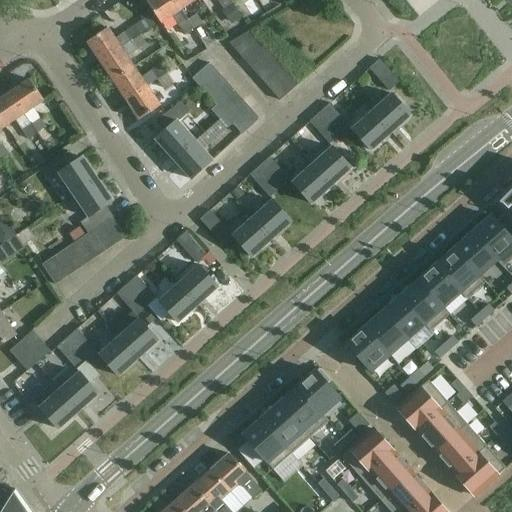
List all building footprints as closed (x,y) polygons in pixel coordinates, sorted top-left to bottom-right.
[(163,0),(174,18),(204,0),(223,0),(225,3),(228,0),(163,0)] [(271,0),(257,0),(265,12),(275,6),(271,0)] [(229,44),(240,56),(258,40),(250,31),(229,44)] [(206,37),(196,44),(203,55),(213,48),(206,37)] [(266,49),(258,40),(240,56),(248,65),(266,49)] [(256,74),(274,58),(266,49),(248,65),(256,74)] [(256,74),(264,83),(282,67),(274,58),(256,74)] [(399,83),(379,60),(369,69),(389,92),(399,83)] [(217,73),(209,64),(192,79),(200,88),(217,73)] [(264,83),(272,92),(290,76),(282,67),(264,83)] [(200,88),(204,93),(208,97),(225,82),(222,78),(217,73),(200,88)] [(298,85),(290,76),(272,92),(280,101),(298,85)] [(233,91),(225,82),(208,97),(216,106),(233,91)] [(220,121),(242,101),(234,92),(233,91),(216,106),(211,111),(220,121)] [(392,95),(372,113),(390,133),(410,116),(392,95)] [(251,111),(246,105),(242,101),(220,121),(224,125),(229,131),(234,126),(251,111)] [(349,127),(329,105),(319,113),(339,136),(349,127)] [(234,126),(242,135),(259,120),(251,111),(234,126)] [(329,145),(339,136),(319,113),(309,122),(329,145)] [(390,133),(372,113),(352,131),(371,151),(390,133)] [(174,160),(194,142),(176,122),(156,140),(174,160)] [(194,142),(174,160),(191,180),(212,161),(194,142)] [(332,148),(312,166),(331,187),(351,169),(332,148)] [(76,163),(68,152),(43,168),(51,180),(59,174),(74,196),(97,181),(82,158),(76,163)] [(270,158),(260,167),(279,189),(289,180),(270,158)] [(331,187),(312,166),(293,184),(311,204),(331,187)] [(269,198),(279,189),(260,167),(250,176),(269,198)] [(4,181),(0,182),(0,203),(6,215),(19,209),(4,181)] [(74,207),(65,213),(71,222),(80,216),(83,221),(80,223),(88,234),(92,232),(102,225),(112,218),(113,218),(105,207),(112,203),(97,181),(74,196),(69,199),(74,207)] [(273,201),(253,219),(271,240),(291,222),(273,201)] [(230,233),(210,211),(200,220),(220,242),(230,233)] [(511,239),(492,217),(473,233),(497,260),(496,261),(502,268),(511,259),(511,239)] [(112,218),(102,225),(116,245),(126,238),(112,218)] [(271,240),(253,219),(233,237),(251,257),(271,240)] [(102,225),(92,232),(105,252),(116,245),(102,225)] [(88,234),(82,238),(95,258),(105,252),(92,232),(88,234)] [(186,232),(176,241),(196,263),(206,255),(186,232)] [(473,233),(455,249),(479,276),(496,261),(497,260),(473,233)] [(0,265),(25,249),(17,237),(0,248),(0,265)] [(95,258),(82,238),(72,245),(85,265),(95,258)] [(72,245),(62,252),(75,272),(85,265),(72,245)] [(486,283),(479,276),(455,249),(437,265),(461,292),(460,293),(466,300),(486,283)] [(62,252),(52,259),(65,279),(75,272),(62,252)] [(42,265),(55,285),(65,279),(52,259),(42,265)] [(443,307),(460,293),(461,292),(437,265),(419,281),(443,308),(443,307)] [(199,267),(179,285),(197,305),(217,288),(199,267)] [(136,277),(126,285),(146,308),(156,299),(136,277)] [(443,308),(419,281),(401,297),(425,324),(424,324),(431,332),(450,315),(443,307),(443,308)] [(136,317),(146,308),(126,285),(116,294),(136,317)] [(197,305),(179,285),(159,303),(178,323),(197,305)] [(383,313),(407,340),(424,324),(425,324),(401,297),(383,313)] [(485,319),(494,312),(488,305),(479,313),(485,319)] [(389,356),(407,340),(383,313),(365,329),(389,356)] [(476,327),(485,319),(479,313),(470,321),(476,327)] [(1,314),(0,314),(0,346),(16,336),(1,314)] [(139,320),(119,338),(138,359),(158,341),(139,320)] [(365,329),(343,348),(354,360),(357,358),(370,372),(389,356),(365,329)] [(77,330),(67,339),(87,361),(96,352),(77,330)] [(32,332),(10,352),(18,362),(41,342),(32,332)] [(444,345),(449,351),(458,343),(453,337),(444,345)] [(138,359),(119,338),(100,356),(118,376),(138,359)] [(77,370),(87,361),(67,339),(57,348),(77,370)] [(41,342),(18,362),(19,363),(22,365),(24,368),(27,371),(27,372),(50,352),(45,347),(41,342)] [(440,359),(449,351),(444,345),(435,353),(440,359)] [(308,380),(298,388),(322,414),(340,399),(327,384),(330,382),(319,369),(308,379),(308,380)] [(409,379),(415,385),(424,377),(418,371),(409,379)] [(60,391),(78,412),(98,394),(80,374),(60,391)] [(400,387),(406,393),(415,385),(409,379),(400,387)] [(465,389),(457,380),(451,385),(459,394),(465,389)] [(397,409),(417,432),(448,404),(429,382),(397,409)] [(280,404),(309,439),(329,422),(322,414),(298,388),(280,404)] [(463,405),(473,398),(465,389),(459,394),(456,396),(463,405)] [(58,430),(78,412),(60,391),(40,409),(58,430)] [(507,409),(511,404),(511,395),(502,403),(507,409)] [(291,455),(309,439),(280,404),(262,420),(291,455)] [(436,453),(467,426),(448,404),(417,432),(436,453)] [(291,455),(262,420),(243,437),(273,471),(291,455)] [(497,437),(502,432),(495,423),(489,428),(497,437)] [(467,426),(436,453),(455,475),(487,447),(467,426)] [(351,430),(342,438),(347,444),(356,436),(351,430)] [(342,457),(361,480),(393,452),(373,430),(342,457)] [(505,446),(511,441),(502,432),(497,437),(505,446)] [(338,452),(347,444),(342,438),(333,446),(338,452)] [(506,470),(487,447),(455,475),(475,497),(506,470)] [(393,452),(361,480),(380,501),(412,474),(393,452)] [(229,454),(210,471),(230,492),(239,484),(242,488),(245,490),(253,499),(262,492),(229,454)] [(210,471),(192,487),(215,511),(230,511),(226,507),(223,504),(220,500),(230,492),(210,471)] [(412,474),(380,501),(389,511),(410,511),(431,495),(412,474)] [(325,493),(331,488),(323,479),(317,484),(325,493)] [(337,486),(345,495),(351,489),(343,480),(337,486)] [(215,511),(192,487),(175,502),(183,511),(215,511)] [(331,488),(325,493),(333,502),(339,497),(331,488)] [(351,489),(345,495),(353,504),(359,498),(351,489)] [(30,511),(15,490),(1,511),(30,511)] [(445,511),(431,495),(410,511),(445,511)] [(183,511),(175,502),(163,511),(183,511)]
